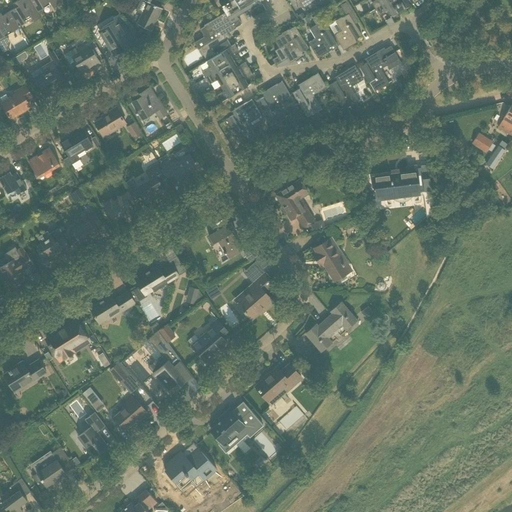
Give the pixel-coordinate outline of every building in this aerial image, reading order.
[(38,12),(39,12),(31,0),(22,0),(21,1),(20,0),(17,0),(13,3),(15,7),(10,10),(10,11),(19,26),(24,23),(22,19),(29,15),(33,22),(41,17),(38,12)] [(59,0),(31,0),(39,12),(44,8),(43,6),(50,2),(54,8),(62,4),(59,0)] [(151,31),(162,8),(153,3),(154,0),(141,0),(136,10),(142,12),(137,23),(151,31)] [(242,24),(235,12),(240,9),(241,9),(235,0),(218,0),(226,12),(236,28),(242,24)] [(241,9),(246,5),(253,17),(260,13),(251,0),(235,0),(241,9)] [(251,0),(260,13),(266,10),(259,0),(251,0)] [(389,0),(374,0),(371,2),(375,9),(389,0)] [(387,10),(391,16),(394,14),(396,13),(417,0),(389,0),(375,9),(379,15),(387,10)] [(352,19),(355,24),(358,22),(346,2),(341,5),(347,14),(349,13),(352,19)] [(19,26),(10,11),(3,15),(1,12),(0,12),(0,38),(5,36),(3,34),(10,30),(11,32),(20,27),(19,26)] [(204,25),(205,26),(200,29),(203,34),(203,35),(204,37),(194,42),(198,48),(199,47),(203,53),(201,54),(206,62),(232,46),(231,46),(225,35),(236,28),(226,12),(204,25)] [(114,56),(135,44),(125,28),(129,25),(120,13),(113,17),(116,22),(104,29),(111,41),(107,43),(114,56)] [(353,40),(362,35),(355,24),(352,19),(349,13),(347,14),(336,21),(341,30),(334,34),(344,50),(355,43),(353,40)] [(308,15),(301,20),(303,24),(311,20),(308,15)] [(82,22),(79,17),(73,21),(76,26),(82,22)] [(327,48),(336,43),(322,20),(310,28),(315,37),(308,42),(318,58),(329,51),(327,48)] [(299,53),(308,48),(295,26),(283,33),(288,42),(275,51),(281,62),(287,58),(290,63),(301,56),(299,53)] [(91,70),(101,64),(88,42),(78,48),(77,46),(64,54),(70,65),(75,61),(80,70),(88,66),(91,70)] [(202,72),(205,78),(230,63),(227,58),(239,50),(235,44),(231,46),(232,46),(206,62),(201,65),(204,71),(202,72)] [(369,61),(359,67),(374,92),(389,83),(380,69),(387,65),(390,69),(401,63),(391,46),(385,49),(384,47),(367,58),(369,61)] [(9,50),(4,53),(7,59),(12,55),(9,50)] [(65,82),(57,67),(56,66),(61,63),(53,50),(48,53),(52,60),(30,73),(33,77),(35,80),(46,97),(47,97),(45,94),(50,91),(65,82)] [(16,54),(15,63),(23,65),(25,56),(16,54)] [(11,59),(2,64),(7,72),(15,67),(11,59)] [(220,85),(249,68),(245,62),(233,69),(230,64),(231,63),(230,63),(205,78),(209,85),(211,84),(214,89),(220,85)] [(363,79),(355,65),(337,76),(339,79),(329,85),(344,109),(358,101),(350,87),(363,79)] [(216,96),(220,102),(245,88),(241,82),(253,74),(249,68),(220,85),(223,91),(216,96)] [(318,73),(313,75),(300,83),(302,87),(292,92),(307,117),(321,108),(313,95),(326,86),(318,73)] [(266,95),(256,101),(271,126),(285,117),(276,103),(291,95),(282,81),(264,92),(266,95)] [(5,108),(11,118),(12,118),(11,116),(21,110),(22,112),(30,106),(27,100),(32,97),(25,84),(13,91),(15,93),(0,101),(5,108)] [(139,97),(132,101),(138,111),(136,113),(140,120),(155,111),(160,118),(167,114),(158,99),(157,100),(153,94),(151,95),(147,89),(137,94),(139,97)] [(241,143),(250,138),(255,135),(247,122),(260,114),(252,99),(234,110),(236,113),(226,119),(241,145),(241,144),(241,143)] [(511,134),(511,104),(499,127),(511,134)] [(109,114),(95,122),(103,136),(126,123),(116,107),(108,112),(109,114)] [(134,123),(127,127),(134,138),(140,134),(134,123)] [(71,136),(61,142),(69,156),(63,160),(67,167),(80,159),(76,153),(83,149),(84,151),(93,146),(83,129),(82,129),(83,131),(72,138),(71,136)] [(494,142),(479,133),(472,142),(487,152),(494,142)] [(101,146),(95,136),(91,139),(97,148),(101,146)] [(252,148),(249,143),(244,146),(247,151),(252,148)] [(499,146),(488,164),(494,169),(506,150),(499,146)] [(37,155),(28,160),(35,172),(33,173),(37,179),(60,165),(49,147),(49,148),(50,149),(39,156),(37,155)] [(174,174),(180,183),(202,169),(196,160),(194,161),(190,154),(178,162),(176,160),(162,169),(168,178),(174,174)] [(158,197),(166,192),(159,181),(165,177),(156,164),(146,171),(151,178),(136,187),(129,191),(136,202),(143,198),(146,202),(157,195),(158,197)] [(421,165),(424,191),(432,190),(430,177),(429,177),(428,164),(421,165)] [(376,197),(394,195),(393,192),(410,190),(411,193),(419,192),(416,165),(407,166),(408,173),(394,175),(394,174),(373,177),(376,197)] [(300,177),(305,173),(302,168),(297,172),(300,177)] [(27,189),(17,172),(12,175),(10,171),(0,177),(0,180),(8,193),(14,189),(18,195),(27,189)] [(309,193),(300,179),(276,194),(291,219),(296,216),(303,227),(314,220),(300,198),(309,193)] [(74,199),(82,195),(78,188),(71,193),(74,199)] [(104,204),(114,221),(127,213),(128,215),(135,212),(131,206),(136,202),(129,191),(106,206),(104,204)] [(43,208),(38,212),(41,217),(46,213),(43,208)] [(81,245),(100,233),(97,228),(103,224),(96,214),(89,218),(91,220),(74,230),(77,235),(76,235),(81,245)] [(316,229),(316,230),(325,227),(322,219),(314,222),(314,224),(311,225),(312,230),(316,229)] [(229,259),(243,250),(232,232),(236,230),(231,222),(209,236),(213,244),(218,241),(224,251),(223,251),(225,253),(229,259)] [(38,253),(44,262),(56,255),(57,255),(70,247),(58,228),(49,233),(51,236),(37,245),(41,251),(38,253)] [(321,259),(334,281),(348,272),(334,248),(338,247),(332,237),(314,248),(316,250),(312,252),(318,261),(321,259)] [(13,288),(26,279),(21,270),(33,263),(27,253),(26,254),(22,246),(17,249),(15,247),(4,254),(6,256),(0,260),(0,265),(1,267),(0,267),(1,269),(0,269),(0,275),(4,273),(13,288)] [(249,261),(254,258),(248,249),(243,252),(249,261)] [(259,255),(262,261),(269,256),(265,251),(259,255)] [(256,257),(255,262),(248,268),(258,279),(254,283),(253,283),(236,299),(237,300),(235,301),(243,311),(244,311),(240,315),(241,315),(245,312),(251,320),(264,308),(266,310),(274,302),(265,292),(274,283),(270,279),(278,272),(269,256),(262,261),(261,261),(258,256),(256,257)] [(135,303),(136,303),(136,302),(146,295),(145,294),(153,289),(154,291),(178,275),(171,264),(160,271),(157,266),(136,279),(140,286),(129,293),(135,303)] [(190,287),(186,300),(197,303),(201,290),(190,287)] [(108,320),(128,307),(135,303),(129,293),(128,291),(114,300),(111,295),(90,308),(100,323),(107,318),(108,320)] [(342,324),(347,329),(357,320),(341,302),(331,310),(333,313),(318,326),(316,324),(306,332),(315,343),(315,344),(322,351),(332,343),(327,337),(334,331),(342,324)] [(368,306),(361,312),(364,315),(371,309),(368,306)] [(188,341),(206,362),(228,343),(222,336),(228,331),(217,319),(211,325),(213,327),(199,339),(195,335),(188,341)] [(76,321),(47,339),(60,360),(89,342),(76,321)] [(157,322),(150,327),(154,333),(161,329),(157,322)] [(167,325),(159,330),(164,337),(172,332),(167,325)] [(180,362),(181,361),(171,347),(163,354),(162,359),(165,363),(161,367),(160,366),(158,368),(159,368),(154,373),(169,390),(165,394),(167,396),(184,381),(186,383),(193,377),(180,362)] [(52,359),(48,352),(44,354),(49,361),(52,359)] [(110,364),(107,359),(101,362),(104,367),(110,364)] [(9,371),(4,375),(15,392),(45,374),(37,361),(26,367),(23,361),(8,370),(9,371)] [(110,370),(121,382),(127,377),(116,364),(110,370)] [(301,378),(289,364),(280,371),(277,367),(256,386),(272,404),(280,397),(301,378)] [(82,393),(94,407),(101,401),(90,386),(82,393)] [(137,422),(148,413),(131,393),(124,399),(129,404),(114,417),(125,429),(135,421),(137,422)] [(221,420),(211,430),(223,444),(236,432),(239,435),(247,428),(230,408),(219,418),(221,420)] [(105,425),(96,413),(89,418),(92,421),(88,424),(90,427),(77,436),(92,456),(107,445),(97,431),(105,425)] [(51,463),(37,473),(46,486),(74,467),(60,447),(46,456),(51,463)] [(181,451),(166,465),(169,468),(166,470),(175,481),(185,472),(187,474),(188,473),(191,478),(201,470),(199,467),(208,459),(198,448),(187,458),(181,451)] [(74,466),(80,462),(76,456),(71,460),(74,466)] [(24,496),(30,492),(20,479),(9,487),(14,494),(2,503),(4,506),(0,509),(0,511),(18,511),(16,509),(27,500),(24,496)] [(136,498),(140,502),(132,508),(129,505),(122,511),(148,511),(147,511),(157,502),(146,489),(136,498)]
